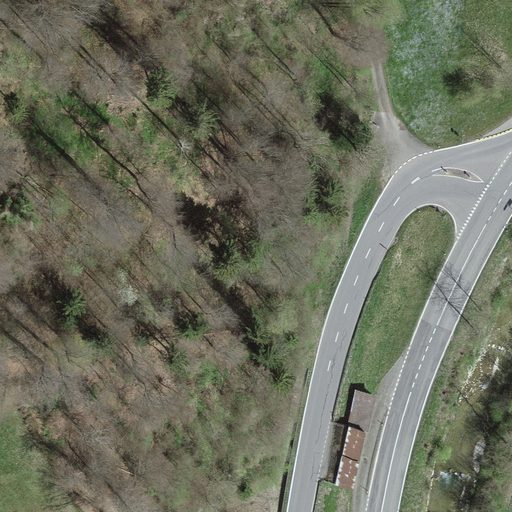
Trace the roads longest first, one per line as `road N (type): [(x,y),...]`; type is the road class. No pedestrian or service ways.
road 1 (tertiary): [(504,191),(445,171),(419,177),(393,203),(346,303),(301,511)]
road 2 (primary): [(381,511),(425,352),(504,191)]
